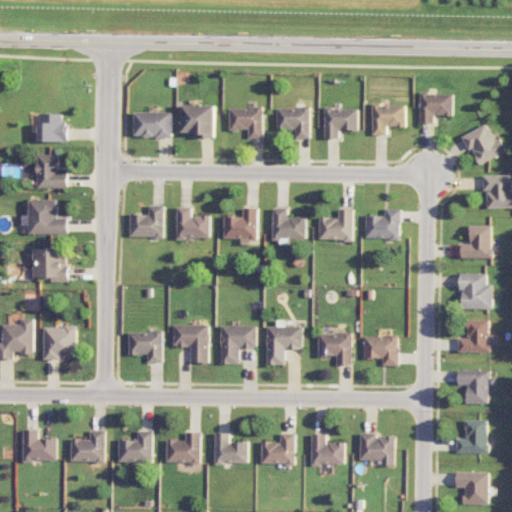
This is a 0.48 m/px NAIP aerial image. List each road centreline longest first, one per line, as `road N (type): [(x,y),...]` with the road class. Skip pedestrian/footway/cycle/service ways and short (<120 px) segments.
road 1 (tertiary): [(511,51),(0,39)]
road 2 (residential): [(422,401),(0,394)]
road 3 (residential): [(104,395),(108,41)]
road 4 (residential): [(420,511),(426,174)]
road 5 (residential): [(426,174),(108,170)]
